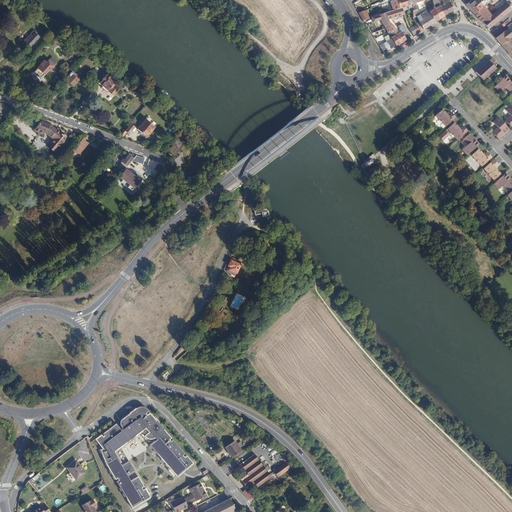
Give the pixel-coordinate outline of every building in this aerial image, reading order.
[(399,8),(396,0),(394,0),(390,2),(392,10),(396,9),(399,8)] [(407,6),(404,0),(396,0),(399,8),(402,8),(407,6)] [(413,0),(415,4),(417,10),(414,11),(413,11),(412,19),(416,17),(426,11),(423,1),(425,0),(413,0)] [(453,11),(449,0),(443,0),(440,2),(437,3),(439,6),(444,17),(445,16),(453,11)] [(466,5),(482,23),(492,16),(480,3),(484,0),(483,0),(474,0),(472,2),(471,1),(466,5)] [(482,23),(488,29),(511,10),(511,3),(509,5),(507,3),(492,16),(482,23)] [(438,20),(444,17),(439,6),(433,10),(438,20)] [(361,21),(369,18),(366,9),(358,12),(361,21)] [(392,10),(384,13),(388,20),(399,16),(396,9),(392,10)] [(434,23),(429,12),(428,10),(426,11),(416,17),(419,23),(423,30),(434,23)] [(433,10),(429,12),(434,23),(438,20),(433,10)] [(388,20),(384,13),(378,15),(384,27),(390,24),(388,20)] [(380,45),(385,52),(410,38),(403,27),(403,26),(400,21),(393,26),(391,27),(390,24),(384,27),(388,34),(390,38),(386,41),(380,45)] [(416,26),(409,29),(413,36),(416,34),(419,32),(416,26)] [(511,26),(496,38),(502,45),(510,39),(511,37),(511,26)] [(24,44),(29,48),(38,36),(34,33),(31,36),(30,34),(26,39),(27,41),(24,44)] [(511,41),(510,39),(502,45),(511,56),(511,41)] [(476,72),(484,81),(497,69),(493,65),(496,62),(492,58),(489,61),(484,66),(485,66),(482,69),(481,68),(476,72)] [(42,79),(52,68),(46,63),(44,61),(42,61),(41,63),(41,65),(34,72),(42,79)] [(110,69),(99,83),(102,85),(102,86),(101,88),(106,92),(107,90),(108,91),(115,82),(114,81),(115,80),(111,76),(114,73),(110,69)] [(77,80),(73,76),(73,75),(68,81),(73,86),(78,80),(77,80)] [(511,82),(511,83),(506,77),(494,88),(499,93),(505,88),(509,93),(511,90),(511,82)] [(114,86),(109,92),(113,95),(118,89),(114,86)] [(442,123),(445,127),(456,117),(451,113),(449,114),(448,116),(446,114),(442,109),(435,116),(439,119),(439,120),(441,123),(442,123)] [(29,123),(34,114),(30,112),(25,121),(29,123)] [(498,127),(493,132),(499,139),(503,136),(503,135),(509,129),(507,127),(498,117),(493,122),(498,127)] [(145,121),(154,128),(155,126),(146,119),(145,121)] [(145,121),(137,130),(146,137),(154,128),(145,121)] [(44,132),(50,137),(51,137),(54,140),(51,143),(48,146),(55,152),(67,138),(57,130),(56,131),(50,126),(41,122),(34,129),(43,133),(44,132)] [(457,140),(468,131),(463,126),(461,128),(460,129),(458,128),(454,123),(447,129),(439,137),(442,141),(447,136),(450,133),(453,137),(454,136),(457,140)] [(132,131),(135,128),(130,124),(121,136),(123,137),(127,133),(130,135),(133,132),(132,131)] [(462,150),(467,155),(479,145),(473,138),(474,138),(470,134),(463,140),(468,145),(462,150)] [(171,155),(173,157),(181,150),(185,145),(182,142),(178,139),(171,147),(168,151),(171,155)] [(87,144),(82,140),(75,149),(79,153),(87,144)] [(485,155),(483,153),(479,149),(472,155),(475,159),(478,162),(482,166),(493,157),(488,152),(486,153),(485,155)] [(127,167),(134,159),(128,155),(122,163),(127,167)] [(499,164),(494,159),(484,168),(487,172),(490,176),(494,180),(501,173),(497,169),(495,168),(497,166),(499,164)] [(363,164),(361,166),(365,170),(371,166),(371,162),(370,161),(369,160),(366,161),(363,164)] [(125,169),(119,177),(123,180),(129,172),(125,169)] [(131,171),(129,172),(138,180),(139,178),(131,171)] [(129,172),(123,180),(132,187),(138,180),(129,172)] [(506,173),(494,184),(498,189),(504,184),(508,190),(511,186),(511,179),(511,180),(506,173)] [(132,187),(123,180),(121,183),(130,190),(132,187)] [(234,275),(239,264),(231,261),(226,271),(234,275)] [(237,293),(230,306),(240,311),(246,298),(237,293)] [(222,296),(220,301),(226,304),(229,298),(222,296)] [(95,439),(100,446),(102,449),(100,450),(100,449),(99,449),(105,464),(115,480),(117,479),(118,480),(116,481),(126,498),(128,496),(129,498),(127,499),(132,508),(151,497),(149,495),(145,488),(143,490),(142,488),(144,486),(138,476),(137,476),(130,481),(127,475),(134,471),(135,471),(128,461),(121,465),(120,463),(121,462),(118,457),(123,453),(120,448),(127,443),(136,436),(139,433),(145,428),(148,432),(144,436),(145,436),(145,437),(146,437),(146,438),(147,438),(148,439),(149,439),(150,439),(151,439),(152,439),(153,439),(154,438),(155,438),(156,439),(149,444),(149,445),(157,454),(157,453),(162,448),(167,453),(161,458),(169,467),(171,466),(172,467),(170,469),(175,475),(177,477),(185,470),(193,463),(186,455),(184,457),(183,455),(185,453),(172,439),(171,441),(170,439),(171,438),(149,412),(147,414),(146,413),(145,412),(142,413),(139,409),(137,410),(136,408),(135,408),(129,412),(129,413),(130,414),(122,419),(124,422),(121,424),(123,427),(122,428),(120,429),(116,424),(103,434),(104,435),(102,436),(101,434),(95,439)] [(130,414),(129,413),(122,418),(121,419),(120,421),(120,424),(120,426),(121,427),(122,428),(123,427),(121,424),(124,422),(122,419),(130,414)] [(102,433),(103,434),(116,424),(120,429),(116,423),(102,433)] [(145,428),(139,433),(149,444),(156,439),(155,438),(154,438),(153,439),(152,439),(151,439),(150,439),(149,439),(148,439),(147,438),(146,438),(146,437),(145,437),(145,436),(144,436),(148,432),(145,428)] [(100,446),(95,439),(91,442),(96,449),(100,446)] [(241,451),(234,441),(225,447),(229,453),(228,454),(231,458),(241,451)] [(162,448),(157,453),(161,458),(167,453),(162,448)] [(121,465),(128,461),(123,453),(118,457),(121,462),(120,463),(121,465)] [(270,476),(253,454),(239,464),(246,474),(239,479),(246,489),(253,484),(256,487),(270,476)] [(76,461),(66,468),(75,479),(85,472),(80,465),(79,465),(76,461)] [(289,469),(285,463),(273,472),(278,477),(289,469)] [(171,466),(169,467),(167,469),(169,470),(174,476),(175,475),(170,469),(172,467),(171,466)] [(134,471),(127,475),(130,481),(137,476),(134,471)] [(188,496),(192,504),(207,496),(200,483),(190,489),(192,494),(188,496)] [(83,494),(89,490),(86,486),(80,490),(83,494)] [(91,511),(97,511),(102,510),(99,505),(101,503),(98,496),(95,498),(87,503),(91,511)] [(184,499),(183,496),(171,503),(175,511),(180,511),(189,507),(188,506),(192,504),(188,496),(184,499)] [(233,511),(236,511),(230,498),(203,511),(233,511)]
